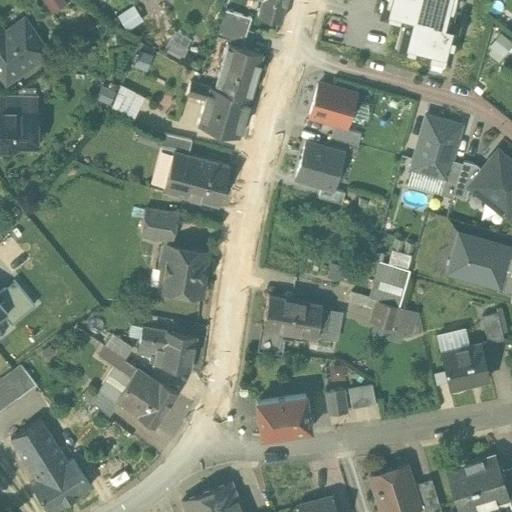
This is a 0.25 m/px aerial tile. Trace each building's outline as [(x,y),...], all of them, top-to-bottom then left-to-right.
[(286,0),(251,0),(249,9),(259,11),(258,14),(281,20),(286,0)] [(401,10),(366,0),(329,0),(322,24),(391,44),(401,10)] [(366,0),(401,10),(424,16),(425,11),(417,9),(420,0),(366,0)] [(420,0),(417,9),(425,11),(458,21),(464,0),(420,0)] [(486,0),(464,0),(458,21),(479,27),(486,0)] [(132,7),(119,15),(128,28),(141,20),(132,7)] [(251,17),(226,9),(222,22),(247,30),(251,17)] [(458,21),(425,11),(424,16),(401,10),(391,44),(467,65),(479,27),(458,21)] [(4,32),(0,34),(0,72),(6,81),(48,52),(24,18),(4,32)] [(247,30),(222,22),(217,35),(243,43),(247,30)] [(176,28),(166,47),(183,56),(193,37),(176,28)] [(503,57),(511,44),(511,37),(501,29),(489,47),(503,57)] [(263,52),(228,41),(214,87),(250,97),(263,52)] [(98,95),(111,102),(120,87),(107,80),(98,95)] [(210,85),(191,80),(187,93),(206,98),(210,85)] [(123,81),(113,103),(136,115),(147,93),(123,81)] [(214,87),(210,85),(206,98),(198,124),(238,135),(250,97),(214,87)] [(322,85),(313,120),(347,129),(357,94),(322,85)] [(36,93),(0,93),(0,108),(30,109),(30,110),(36,110),(36,93)] [(0,108),(0,148),(13,149),(17,145),(17,143),(36,143),(36,126),(30,120),(30,110),(30,109),(0,108)] [(461,124),(426,114),(411,168),(412,168),(444,177),(445,178),(451,158),(461,124)] [(191,139),(164,132),(161,146),(173,149),(188,153),(191,139)] [(343,152),(305,141),(295,177),(322,184),(333,187),(343,152)] [(188,153),(173,149),(163,189),(218,204),(229,164),(188,153)] [(511,163),(499,153),(470,187),(510,220),(511,217),(511,163)] [(462,162),(451,158),(445,178),(444,177),(440,193),(453,196),(462,162)] [(444,177),(412,168),(408,183),(440,193),(444,177)] [(333,187),(322,184),(318,196),(341,202),(345,191),(333,187)] [(176,212),(144,207),(140,233),(172,238),(176,212)] [(509,247),(460,232),(449,270),(498,284),(499,285),(507,255),(509,247)] [(207,250),(167,244),(163,268),(168,269),(166,281),(178,283),(177,291),(201,294),(207,250)] [(511,256),(507,255),(499,285),(498,284),(497,289),(511,293),(511,256)] [(409,269),(383,262),(373,298),(378,299),(399,306),(409,269)] [(0,288),(1,290),(10,279),(0,269),(0,288)] [(0,315),(4,313),(11,322),(25,312),(5,287),(0,290),(0,315)] [(373,298),(351,291),(349,299),(375,307),(378,299),(373,298)] [(321,303),(269,293),(263,326),(285,331),(315,336),(321,303)] [(399,306),(378,299),(375,307),(372,320),(393,326),(399,306)] [(418,311),(399,306),(393,326),(412,331),(418,311)] [(497,311),(482,315),(488,342),(504,338),(497,311)] [(196,335),(142,325),(137,352),(151,354),(150,361),(154,361),(154,363),(190,369),(196,335)] [(285,331),(263,326),(262,326),(258,348),(281,351),(285,331)] [(108,346),(125,357),(135,344),(114,329),(103,343),(108,346)] [(481,342),(441,352),(449,387),(489,377),(481,342)] [(133,372),(137,366),(125,357),(108,346),(103,352),(133,372)] [(21,364),(0,378),(0,410),(35,383),(21,364)] [(133,372),(124,387),(148,402),(161,382),(160,382),(137,366),(133,372)] [(148,402),(139,416),(138,416),(155,427),(178,392),(161,381),(160,382),(161,382),(148,402)] [(351,384),(353,406),(377,403),(375,382),(351,384)] [(148,402),(124,387),(115,399),(139,414),(138,416),(139,416),(148,402)] [(344,388),(325,391),(329,413),(347,410),(344,388)] [(117,406),(98,391),(90,400),(109,415),(117,406)] [(306,394),(257,400),(262,436),(310,429),(306,394)] [(41,418),(11,437),(37,480),(68,460),(41,418)] [(494,450),(445,466),(459,511),(464,511),(509,498),(502,474),(494,450)] [(37,480),(32,483),(49,511),(90,485),(73,457),(68,460),(37,480)] [(405,463),(371,474),(382,511),(398,511),(418,506),(412,484),(405,463)] [(511,470),(502,474),(509,498),(511,497),(511,470)] [(431,478),(412,484),(418,506),(422,504),(424,511),(433,511),(441,509),(431,478)] [(243,511),(231,481),(181,500),(185,511),(243,511)] [(337,511),(333,495),(316,500),(316,499),(297,504),(299,511),(337,511)]
